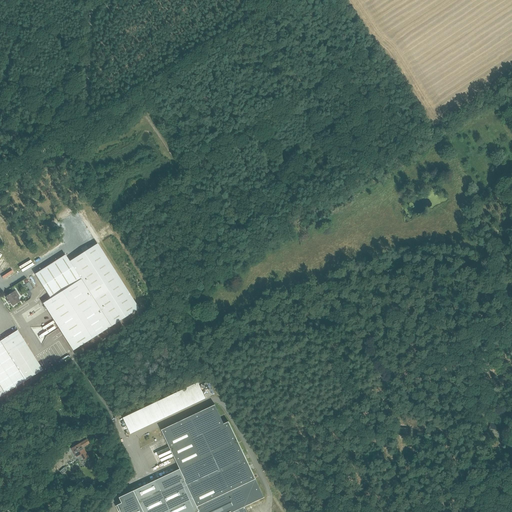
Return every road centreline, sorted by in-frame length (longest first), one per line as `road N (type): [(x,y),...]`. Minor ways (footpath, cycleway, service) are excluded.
road 1 (track): [(0,404),(430,133)]
road 2 (track): [(82,121),(280,0)]
road 3 (track): [(0,176),(82,121),(89,0)]
